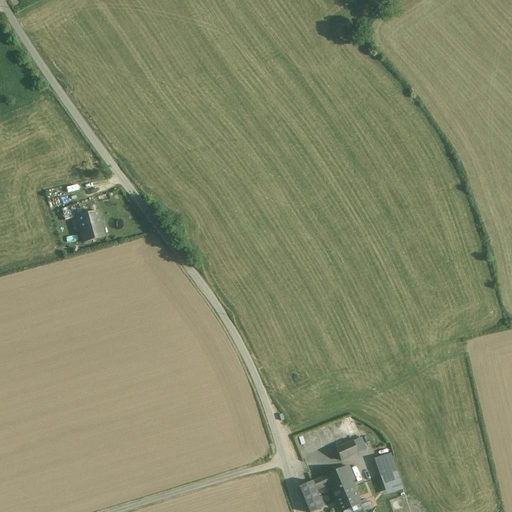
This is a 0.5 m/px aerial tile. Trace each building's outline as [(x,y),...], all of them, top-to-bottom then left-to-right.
[(67,219),(84,215),(82,209),(73,211),(71,205),(64,206),(67,219)] [(98,212),(76,217),(82,244),(104,239),(98,212)] [(353,442),(336,449),(341,463),(358,456),(353,442)] [(390,454),(374,460),(384,487),(400,481),(390,454)] [(350,467),(314,482),(318,491),(328,487),(338,511),(345,511),(362,505),(353,483),(355,481),(350,467)] [(314,482),(299,488),(308,511),(313,511),(324,508),(314,482)]
